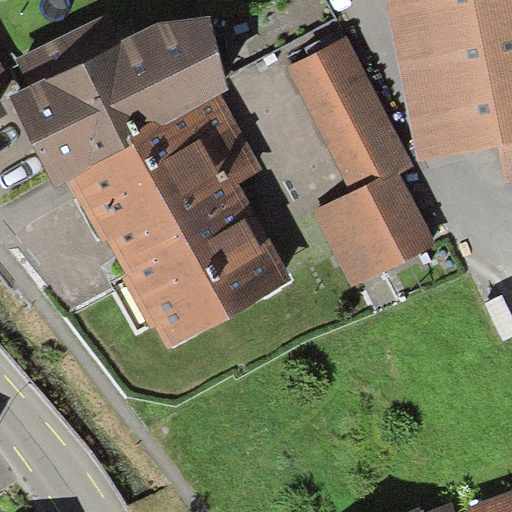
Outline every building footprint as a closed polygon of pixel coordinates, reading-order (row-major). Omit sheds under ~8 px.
[(511,0),(388,0),(418,160),(497,145),(511,142),(511,0)] [(69,181),(221,97),(228,92),(209,19),(156,25),(123,43),(109,14),(17,57),(30,88),(10,97),(57,190),(69,181)] [(414,163),(350,34),(288,65),(350,190),(310,211),(351,294),(441,249),(401,169),(414,163)] [(69,181),(162,348),(291,276),(238,182),(261,170),(221,97),(69,181)] [(511,142),(497,145),(506,186),(511,184),(511,142)] [(511,511),(511,501),(483,511),(511,511)]
